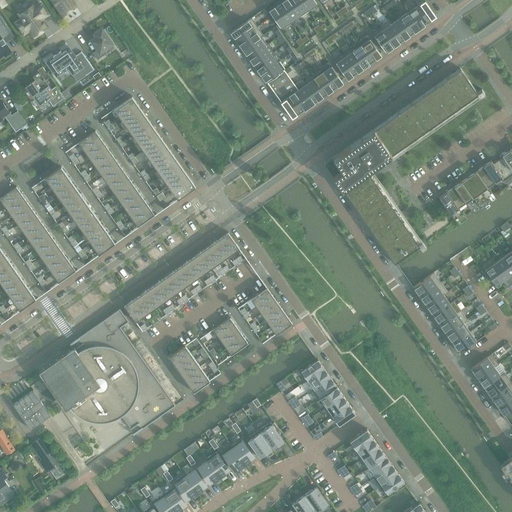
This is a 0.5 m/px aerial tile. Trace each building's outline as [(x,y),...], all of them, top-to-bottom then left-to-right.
[(76,6),(71,0),(51,0),(63,16),(76,6)] [(288,0),(286,0),(278,5),(291,24),(300,17),(288,0)] [(301,0),(288,0),(300,17),(309,11),(301,0)] [(318,5),(314,0),(301,0),(309,11),(318,5)] [(421,0),(415,4),(428,22),(436,16),(425,0),(424,0),(421,0)] [(22,20),(16,24),(24,35),(30,30),(34,36),(39,33),(39,34),(43,32),(42,30),(47,27),(42,19),(48,15),(41,4),(34,9),(32,6),(19,15),(22,20)] [(415,4),(407,10),(419,28),(428,22),(415,4)] [(278,5),(269,11),(270,12),(272,16),(275,20),(282,30),(291,24),(278,5)] [(345,6),(340,10),(344,15),(349,11),(345,6)] [(373,6),(369,10),(371,13),(372,15),(377,11),(373,6)] [(340,10),(336,13),(339,18),(344,15),(340,10)] [(408,13),(400,18),(411,34),(419,28),(407,10),(406,11),(408,13)] [(11,52),(5,43),(13,37),(0,18),(0,57),(5,54),(6,56),(11,52)] [(251,18),(231,32),(237,41),(257,27),(251,18)] [(389,20),(403,40),(411,34),(400,18),(392,24),(389,20)] [(389,20),(380,26),(394,46),(403,40),(389,20)] [(319,27),(318,25),(313,29),(317,34),(322,31),(319,27)] [(381,28),(373,34),(386,52),(394,46),(380,26),(381,28)] [(263,35),(257,27),(237,41),(243,49),(261,36),(263,35)] [(94,34),(96,37),(91,40),(97,50),(93,53),(97,60),(106,54),(104,50),(113,44),(102,29),(94,34)] [(278,37),(276,38),(280,43),(285,40),(282,35),(278,37)] [(367,35),(359,41),(373,61),(381,55),(367,35)] [(261,36),(243,49),(249,57),(267,45),(261,36)] [(330,37),(325,40),(329,45),(334,42),(333,40),(330,37)] [(300,38),(295,41),(299,47),(304,43),(302,40),(300,38)] [(373,61),(359,41),(350,47),(364,67),(373,61)] [(273,53),(267,45),(249,57),(255,66),(273,53)] [(69,48),(69,47),(68,47),(61,52),(60,51),(60,52),(54,56),(53,56),(54,57),(47,62),(46,62),(47,63),(56,76),(56,77),(57,77),(57,76),(68,69),(72,74),(73,75),(74,75),(73,74),(74,74),(81,69),(82,70),(86,75),(94,70),(82,52),(75,56),(69,48)] [(351,50),(343,55),(356,73),(364,67),(350,47),(350,48),(351,50)] [(293,52),(290,54),(295,63),(299,60),(293,52)] [(273,54),(273,53),(255,66),(261,74),(279,61),(277,62),(271,55),(273,54)] [(343,55),(334,61),(347,79),(356,73),(343,55)] [(279,61),(261,74),(267,83),(276,77),(285,70),(279,61)] [(322,70),(334,88),(343,82),(332,66),(323,72),(322,70)] [(35,81),(23,89),(37,108),(48,100),(53,106),(57,103),(60,107),(67,102),(64,98),(56,86),(51,90),(45,81),(50,78),(42,67),(38,71),(39,73),(33,77),(35,81)] [(470,99),(473,96),(476,100),(485,94),(482,90),(478,93),(460,68),(332,158),(336,165),(329,170),(333,175),(350,200),(394,264),(420,246),(422,251),(426,248),(420,239),(416,241),(375,183),(365,169),(377,161),(378,163),(411,140),(421,133),(436,123),(446,116),(445,116),(460,105),(460,106),(470,99)] [(276,77),(289,96),(301,112),(305,109),(309,106),(298,90),(287,74),(285,70),(276,77)] [(322,70),(313,76),(326,94),(334,88),(322,70)] [(309,79),(305,82),(306,84),(318,100),(322,97),(326,94),(313,76),(309,79)] [(267,83),(281,102),(292,118),(297,115),(301,112),(289,96),(276,77),(267,83)] [(304,83),(306,85),(302,87),(298,90),(309,106),(318,100),(306,84),(305,82),(304,83)] [(67,89),(61,93),(67,101),(73,97),(67,89)] [(132,96),(114,109),(178,199),(196,186),(132,96)] [(5,117),(10,113),(0,99),(0,120),(3,118),(5,117)] [(27,124),(18,111),(11,115),(20,128),(20,129),(27,124)] [(95,131),(78,143),(84,151),(101,139),(96,131),(95,131)] [(101,139),(84,151),(90,160),(107,148),(101,139)] [(90,160),(96,168),(113,156),(107,148),(90,160)] [(511,153),(510,150),(502,155),(503,157),(511,169),(511,153)] [(96,168),(102,177),(119,165),(113,156),(96,168)] [(511,169),(503,157),(493,164),(503,177),(502,178),(504,181),(511,175),(511,169)] [(491,161),(483,166),(495,182),(502,178),(503,177),(493,164),(491,161)] [(119,165),(102,177),(108,185),(125,173),(119,165)] [(483,166),(476,171),(488,188),(495,182),(483,166)] [(45,178),(50,185),(66,174),(61,167),(45,178)] [(476,171),(469,176),(480,193),(488,188),(476,171)] [(108,185),(114,194),(131,181),(125,173),(108,185)] [(66,174),(50,185),(55,192),(71,181),(66,174)] [(469,176),(461,182),(473,198),(480,193),(469,176)] [(55,192),(59,199),(76,188),(71,181),(55,192)] [(114,194),(120,202),(137,190),(131,181),(114,194)] [(461,182),(454,187),(465,203),(473,198),(461,182)] [(16,187),(0,198),(0,200),(5,207),(22,195),(17,187),(16,187)] [(454,187),(446,192),(458,208),(465,203),(454,187)] [(59,199),(64,206),(81,195),(76,188),(59,199)] [(137,190),(120,202),(126,210),(143,198),(137,190)] [(446,192),(439,197),(450,214),(458,208),(446,192)] [(162,193),(157,197),(160,201),(165,197),(162,193)] [(5,207),(11,216),(28,203),(22,195),(5,207)] [(81,195),(64,206),(69,213),(85,202),(81,195)] [(126,210),(132,219),(149,207),(143,198),(126,210)] [(69,213),(74,220),(90,208),(85,202),(69,213)] [(11,216),(17,224),(34,212),(28,203),(11,216)] [(149,207),(132,219),(138,227),(155,215),(149,207)] [(90,208),(74,220),(79,227),(95,215),(90,208)] [(17,224),(23,232),(40,220),(34,212),(17,224)] [(100,222),(95,215),(79,227),(84,234),(100,222)] [(40,220),(23,232),(29,241),(46,229),(40,220)] [(105,229),(100,222),(84,234),(89,241),(105,229)] [(46,229),(29,241),(35,249),(52,237),(46,229)] [(110,236),(105,229),(89,241),(94,248),(110,236)] [(228,232),(221,237),(232,253),(233,253),(240,248),(228,232)] [(115,243),(110,236),(94,248),(99,255),(115,243)] [(35,249),(41,258),(58,246),(52,237),(35,249)] [(221,237),(214,242),(225,258),(226,258),(233,253),(232,253),(221,237)] [(214,242),(207,247),(219,263),(226,258),(225,258),(214,242)] [(41,258),(47,266),(64,254),(58,246),(41,258)] [(207,247),(200,252),(212,268),(219,263),(207,247)] [(200,252),(193,257),(205,273),(212,268),(200,252)] [(47,266),(53,275),(70,263),(64,254),(47,266)] [(7,257),(0,262),(0,272),(11,264),(7,257)] [(193,257),(186,261),(187,262),(198,277),(198,278),(205,273),(193,257)] [(511,274),(511,268),(504,257),(495,263),(494,264),(510,286),(511,284),(511,281),(509,277),(511,274)] [(492,259),(482,267),(496,286),(502,282),(507,288),(510,286),(494,264),(495,263),(492,259)] [(186,261),(179,266),(180,266),(191,282),(191,283),(198,278),(198,277),(187,262),(186,261)] [(76,271),(70,263),(53,275),(59,283),(76,271)] [(0,272),(0,282),(0,283),(16,271),(11,264),(0,272)] [(179,266),(172,271),(173,271),(184,287),(184,288),(191,283),(191,282),(180,266),(179,266)] [(0,283),(5,290),(21,278),(16,271),(0,283)] [(172,271),(166,276),(177,292),(184,288),(184,287),(173,271),(172,271)] [(166,276),(159,281),(170,297),(177,292),(166,276)] [(414,287),(421,296),(437,285),(430,276),(414,287)] [(5,290),(10,297),(26,285),(21,278),(5,290)] [(159,281),(152,286),(163,302),(170,297),(159,281)] [(26,285),(10,297),(15,304),(31,292),(26,285)] [(421,296),(428,306),(443,295),(437,285),(421,296)] [(152,286),(145,291),(156,307),(163,302),(152,286)] [(251,299),(256,306),(272,295),(272,294),(267,287),(251,299)] [(145,291),(138,296),(149,312),(156,307),(145,291)] [(36,299),(31,292),(15,304),(20,310),(36,299)] [(256,306),(261,313),(277,302),(272,294),(272,295),(256,306)] [(428,306),(434,315),(450,304),(443,295),(428,306)] [(138,296),(131,301),(142,317),(149,312),(138,296)] [(131,301),(124,306),(135,322),(142,317),(131,301)] [(261,313),(266,320),(282,309),(277,302),(261,313)] [(434,315),(441,324),(457,313),(450,304),(434,315)] [(70,346),(72,348),(69,350),(39,371),(65,409),(69,406),(70,408),(72,410),(74,412),(75,413),(77,415),(79,416),(81,417),(83,418),(85,419),(88,420),(91,421),(93,422),(97,422),(100,422),(102,422),(105,422),(108,421),(111,421),(113,420),(116,419),(118,418),(119,417),(122,416),(134,433),(133,433),(133,435),(175,405),(120,327),(129,321),(120,309),(70,344),(71,345),(70,346)] [(266,320),(271,327),(287,316),(282,309),(266,320)] [(441,324),(447,334),(463,323),(457,313),(441,324)] [(287,316),(271,327),(276,334),(292,323),(287,316)] [(230,318),(230,317),(213,330),(219,338),(236,326),(230,318)] [(447,334),(454,343),(470,332),(463,323),(447,334)] [(242,335),(236,326),(219,338),(225,347),(242,335)] [(454,343),(461,353),(477,342),(470,332),(454,343)] [(248,343),(242,335),(225,347),(231,356),(248,343)] [(169,357),(174,364),(190,352),(185,345),(169,357)] [(174,364),(179,371),(195,360),(190,352),(174,364)] [(491,354),(472,368),(478,378),(498,364),(491,354)] [(307,380),(324,368),(318,359),(299,373),(306,382),(308,381),(307,380)] [(179,371),(184,378),(200,367),(195,360),(179,371)] [(498,364),(478,378),(485,387),(505,373),(504,373),(501,376),(495,367),(498,364)] [(184,378),(189,385),(205,374),(200,367),(184,378)] [(314,389),(331,377),(324,368),(307,380),(308,381),(313,389),(314,389)] [(505,373),(485,387),(492,397),(511,383),(505,373)] [(205,374),(189,385),(194,392),(210,381),(205,374)] [(320,398),(337,386),(331,377),(314,389),(313,389),(311,390),(318,400),(320,398)] [(285,388),(280,381),(276,384),(281,391),(285,388)] [(511,383),(492,397),(498,406),(511,396),(511,383)] [(337,386),(320,398),(326,406),(326,407),(343,395),(337,386)] [(33,390),(13,404),(31,429),(51,415),(48,412),(33,390)] [(332,416),(349,404),(343,395),(326,407),(326,406),(324,408),(331,417),(333,416),(332,416)] [(291,405),(298,400),(295,396),(288,401),(291,405)] [(511,396),(498,406),(505,416),(511,410),(511,396)] [(256,398),(252,401),(257,408),(261,405),(256,398)] [(301,404),(298,400),(291,405),(294,409),(301,404)] [(333,416),(339,425),(356,413),(349,404),(332,416),(333,416)] [(304,423),(310,418),(307,414),(301,419),(304,423)] [(313,422),(310,418),(304,423),(307,427),(313,422)] [(271,422),(258,431),(272,450),(280,444),(283,442),(284,441),(284,440),(283,439),(277,432),(279,430),(274,423),(272,424),(271,422)] [(367,428),(350,440),(356,449),(365,443),(373,437),(367,428)] [(2,429),(0,430),(0,443),(1,444),(8,440),(4,434),(2,429)] [(258,431),(246,439),(258,456),(259,458),(260,458),(261,458),(264,455),(272,450),(258,431)] [(320,432),(313,437),(316,441),(323,436),(320,432)] [(43,436),(31,444),(49,471),(61,463),(43,436)] [(365,443),(356,449),(362,458),(371,452),(379,446),(373,437),(365,443)] [(254,457),(241,439),(232,445),(232,446),(245,464),(254,457)] [(8,440),(1,444),(7,455),(15,450),(8,440)] [(232,446),(232,445),(231,443),(220,451),(222,453),(235,471),(245,464),(232,446)] [(371,452),(362,458),(369,467),(377,461),(386,455),(379,446),(371,452)] [(334,451),(327,456),(330,460),(337,455),(334,451)] [(218,454),(216,452),(206,459),(208,461),(220,477),(229,470),(218,454)] [(377,461),(369,467),(375,476),(384,470),(392,464),(386,455),(377,461)] [(511,456),(509,458),(500,465),(504,471),(509,477),(511,481),(511,456)] [(220,477),(208,461),(198,467),(210,484),(220,477)] [(384,470),(375,476),(381,485),(390,479),(398,473),(392,464),(384,470)] [(344,465),(337,470),(340,474),(347,469),(344,465)] [(0,470),(0,505),(5,501),(7,500),(5,497),(11,492),(3,479),(7,477),(1,469),(0,470)] [(347,469),(340,474),(343,478),(350,473),(347,469)] [(207,486),(195,470),(186,476),(185,476),(197,493),(207,486)] [(381,485),(388,494),(405,482),(398,473),(390,479),(381,485)] [(185,476),(186,476),(184,474),(174,481),(176,483),(187,500),(197,493),(185,476)] [(356,483),(350,488),(353,492),(359,487),(356,483)] [(317,487),(316,486),(315,487),(312,489),(304,495),(316,511),(320,511),(330,506),(328,504),(330,502),(324,495),(323,496),(318,489),(317,487)] [(176,511),(186,505),(173,487),(164,494),(176,511)] [(359,487),(353,492),(355,496),(362,491),(359,487)] [(176,511),(164,494),(154,501),(161,511),(176,511)] [(293,503),(292,504),(293,506),(297,511),(316,511),(304,495),(296,501),(293,503)] [(119,505),(114,498),(110,501),(115,508),(119,505)] [(405,511),(425,511),(426,511),(419,502),(405,511)] [(367,503),(363,506),(366,511),(368,511),(371,510),(367,503)]
